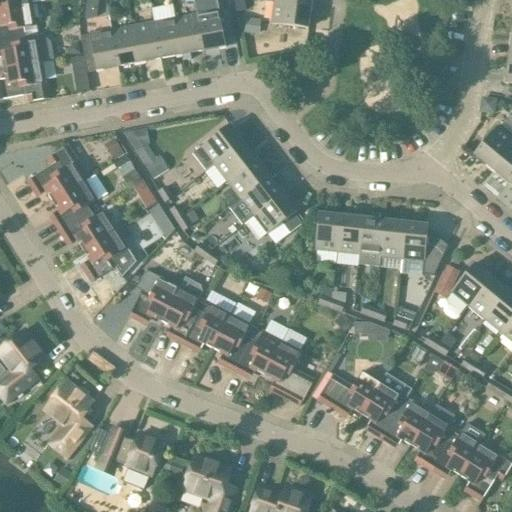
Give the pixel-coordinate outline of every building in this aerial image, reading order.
[(0,0),(0,10),(32,5),(31,0),(0,0)] [(235,0),(237,11),(246,10),(244,0),(235,0)] [(312,6),(275,1),(272,24),(309,29),(312,6)] [(0,40),(26,36),(25,29),(36,27),(32,5),(0,10),(0,40)] [(204,51),(226,47),(220,11),(197,15),(204,51)] [(204,51),(197,15),(176,19),(183,55),(190,54),(190,56),(198,55),(197,52),(204,51)] [(183,55),(176,19),(155,23),(162,59),(183,55)] [(162,59),(155,23),(134,27),(140,63),(162,59)] [(140,63),(134,27),(112,31),(119,67),(140,63)] [(119,67),(112,31),(90,35),(97,71),(119,67)] [(4,69),(42,62),(54,60),(51,43),(45,39),(27,43),(26,36),(0,40),(0,53),(2,53),(4,69)] [(71,59),(73,68),(86,66),(84,56),(71,59)] [(4,69),(7,84),(0,85),(0,101),(28,97),(29,103),(49,100),(46,84),(42,62),(4,69)] [(201,148),(193,154),(207,171),(215,165),(244,143),(230,125),(201,148)] [(167,171),(143,126),(128,134),(152,179),(167,171)] [(474,155),(492,169),(511,144),(511,138),(498,126),(474,155)] [(114,140),(105,146),(114,161),(125,154),(114,140)] [(228,183),(257,160),(244,143),(215,165),(228,183)] [(511,144),(492,169),(509,183),(511,178),(511,144)] [(53,202),(86,181),(74,164),(78,161),(68,146),(48,159),(52,166),(27,181),(36,194),(45,188),(53,202)] [(241,200),(271,177),(257,160),(228,183),(241,200)] [(241,200),(230,209),(243,226),(255,217),(284,195),(271,177),(241,200)] [(132,186),(137,193),(147,187),(143,179),(132,186)] [(60,232),(91,212),(88,206),(98,200),(86,181),(53,202),(62,215),(52,221),(60,232)] [(174,197),(167,186),(159,192),(166,203),(171,199),(174,197)] [(284,195),(255,217),(256,219),(268,235),(283,224),(295,214),(298,213),(284,195)] [(186,215),(180,205),(171,210),(178,222),(186,215)] [(84,251),(117,230),(105,212),(95,218),(91,212),(60,232),(67,243),(76,238),(84,251)] [(283,224),(290,233),(290,234),(303,224),(295,214),(283,224)] [(338,253),(342,216),(320,214),(316,250),(338,253)] [(186,215),(178,222),(185,232),(193,226),(186,215)] [(360,255),(364,219),(342,216),(338,253),(360,255)] [(381,257),(385,221),(364,219),(360,255),(381,257)] [(403,260),(407,223),(385,221),(381,257),(403,260)] [(429,226),(407,223),(403,260),(425,262),(429,226)] [(137,262),(117,230),(84,251),(93,264),(84,270),(92,283),(116,268),(122,278),(137,262)] [(211,250),(201,243),(195,251),(206,259),(211,250)] [(211,250),(206,259),(216,266),(222,258),(211,250)] [(469,307),(493,278),(475,264),(452,292),(469,307)] [(162,322),(180,288),(160,278),(148,272),(142,278),(137,288),(143,291),(130,318),(143,325),(148,315),(162,322)] [(493,278),(469,307),(486,320),(509,292),(493,278)] [(200,312),(205,302),(180,288),(162,322),(176,330),(171,339),(183,345),(200,312)] [(332,298),(333,299),(346,303),(347,293),(333,292),(332,298)] [(502,334),(511,322),(511,294),(509,292),(486,320),(502,334)] [(332,298),(322,295),(319,304),(330,308),(333,299),(332,298)] [(333,299),(330,308),(343,313),(346,303),(333,299)] [(213,349),(231,315),(205,302),(200,312),(183,345),(194,352),(200,342),(213,349)] [(376,308),(365,304),(361,314),(372,318),(376,308)] [(376,308),(372,318),(385,322),(389,313),(376,308)] [(234,372),(257,329),(251,326),(251,325),(231,315),(213,349),(227,356),(222,366),(234,372)] [(397,316),(394,326),(406,330),(410,320),(397,316)] [(355,331),(389,339),(391,327),(357,320),(355,331)] [(511,341),(511,322),(502,334),(511,341)] [(265,376),(283,342),(263,332),(263,333),(257,329),(234,372),(246,378),(251,369),(265,376)] [(0,394),(7,403),(39,379),(31,369),(46,357),(25,330),(0,349),(0,394)] [(441,341),(430,335),(425,343),(435,350),(441,341)] [(441,341),(435,350),(446,357),(452,348),(441,341)] [(265,376),(274,381),(279,383),(274,393),(300,407),(314,381),(293,370),(302,352),(283,342),(265,376)] [(478,364),(467,358),(462,366),(472,372),(478,364)] [(478,364),(472,372),(484,379),(488,371),(478,364)] [(362,416),(382,383),(363,371),(353,388),(333,375),(317,401),(343,417),(349,407),(362,416)] [(45,410),(65,426),(51,444),(67,457),(92,426),(82,418),(94,403),(67,382),(45,410)] [(405,402),(399,398),(401,395),(382,383),(362,416),(376,424),(370,433),(381,440),(405,402)] [(511,391),(501,385),(495,393),(505,399),(511,391)] [(405,402),(381,440),(392,447),(398,438),(411,446),(432,413),(413,402),(411,405),(405,402)] [(430,471),(456,429),(432,413),(411,446),(425,454),(419,464),(430,471)] [(127,433),(115,428),(112,438),(107,436),(101,454),(105,455),(104,457),(116,462),(116,461),(127,466),(129,467),(123,482),(144,491),(151,475),(153,476),(165,444),(140,434),(136,443),(125,438),(127,433)] [(461,477),(481,444),(456,429),(430,471),(442,478),(447,468),(461,477)] [(481,444),(461,477),(474,485),(468,494),(482,502),(497,477),(503,481),(511,466),(511,458),(501,452),(499,455),(481,444)] [(196,456),(184,490),(212,500),(207,511),(229,511),(238,489),(226,485),(231,469),(196,456)] [(261,486),(251,511),(307,511),(312,498),(286,488),(284,494),(261,486)]
